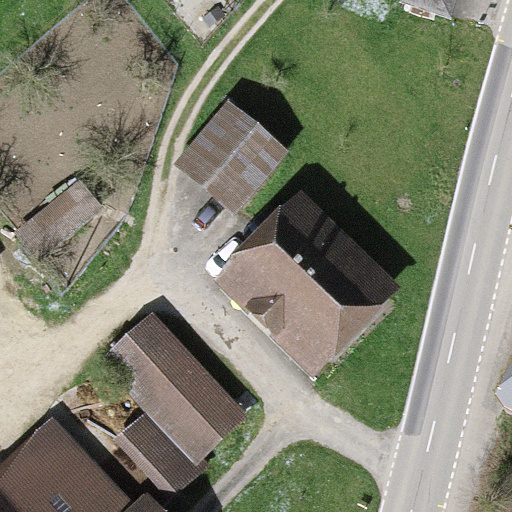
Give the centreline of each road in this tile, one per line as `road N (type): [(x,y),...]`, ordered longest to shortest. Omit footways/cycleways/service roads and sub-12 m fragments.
road 1 (track): [(0,429),(142,287),(156,255),(169,149),(200,80),(264,0)]
road 2 (secondary): [(511,97),(413,511)]
